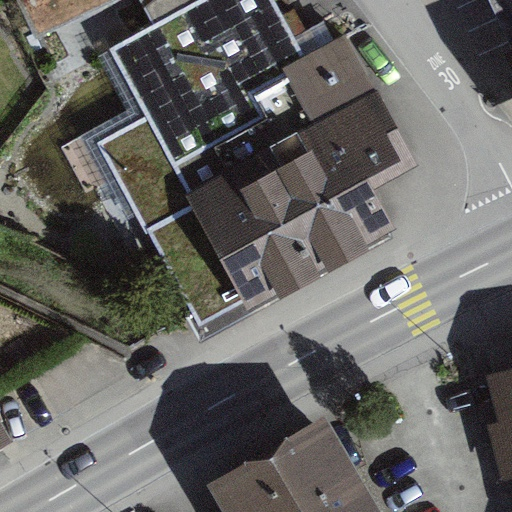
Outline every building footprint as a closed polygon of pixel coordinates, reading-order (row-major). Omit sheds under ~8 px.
[(21,0),(20,1),(33,28),(91,0),(21,0)] [(197,326),(387,222),(366,182),(409,158),(346,40),(306,61),(295,41),(308,34),(294,11),(283,18),(273,0),(161,0),(156,4),(164,19),(110,49),(147,116),(98,143),(197,326)] [(511,0),(500,0),(511,25),(511,0)] [(511,345),(509,347),(511,353),(493,360),(506,416),(511,415),(511,345)] [(368,511),(321,430),(221,488),(235,511),(368,511)]
